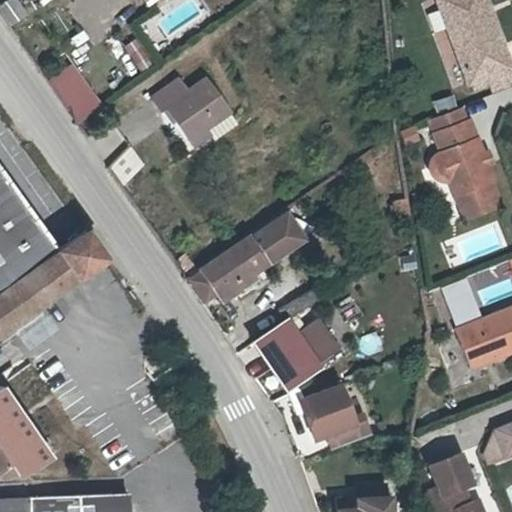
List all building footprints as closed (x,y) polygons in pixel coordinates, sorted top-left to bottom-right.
[(31,16),(19,0),(1,0),(0,1),(0,15),(10,30),(31,16)] [(492,44),(475,0),(432,0),(467,89),(471,88),(474,95),(490,88),(487,81),(511,71),(511,69),(501,40),(492,44)] [(475,0),(492,44),(501,40),(485,0),(475,0)] [(74,55),(90,49),(83,30),(67,36),(74,55)] [(136,71),(150,65),(137,37),(124,43),(136,71)] [(71,62),(47,80),(78,121),(102,103),(71,62)] [(208,129),(227,117),(234,127),(237,132),(258,118),(247,103),(223,68),(205,79),(198,69),(168,87),(179,100),(185,96),(206,130),(208,129)] [(467,111),(432,125),(440,149),(437,151),(435,156),(434,163),(435,168),(437,171),(441,174),(447,176),(464,219),(498,203),(488,175),(493,173),(467,111)] [(234,127),(227,117),(208,129),(215,139),(234,127)] [(123,183),(145,163),(129,145),(107,166),(123,183)] [(0,286),(56,247),(0,169),(0,286)] [(291,211),(251,238),(267,264),(270,268),(310,241),(291,211)] [(56,247),(0,286),(0,331),(11,323),(39,303),(100,257),(81,229),(56,247)] [(211,282),(219,294),(223,301),(241,289),(238,284),(252,274),(267,264),(251,238),(188,279),(197,291),(211,282)] [(238,284),(241,289),(244,292),(258,284),(252,274),(238,284)] [(480,281),(483,298),(508,294),(505,276),(480,281)] [(219,294),(211,282),(197,291),(205,304),(219,294)] [(54,325),(39,303),(11,323),(27,345),(54,325)] [(511,307),(457,330),(470,362),(493,353),(495,359),(511,352),(511,307)] [(323,363),(298,327),(291,317),(258,339),(264,348),(290,385),(323,363)] [(493,353),(470,362),(472,368),(495,359),(493,353)] [(360,425),(346,386),(305,400),(318,439),(330,435),(360,425)] [(0,477),(5,480),(18,478),(20,478),(50,461),(3,388),(0,389),(0,477)] [(360,425),(330,435),(335,451),(365,442),(373,440),(368,417),(358,420),(360,425)] [(485,452),(489,464),(508,456),(511,454),(511,423),(498,429),(494,431),(485,452)] [(475,511),(471,501),(465,484),(473,481),(460,451),(430,464),(439,486),(428,490),(432,499),(428,502),(432,511),(475,511)] [(34,504),(35,511),(127,511),(126,496),(34,504)] [(475,511),(485,511),(480,497),(471,501),(475,511)] [(384,501),(356,502),(334,503),(334,511),(386,511),(386,501),(384,501)]
